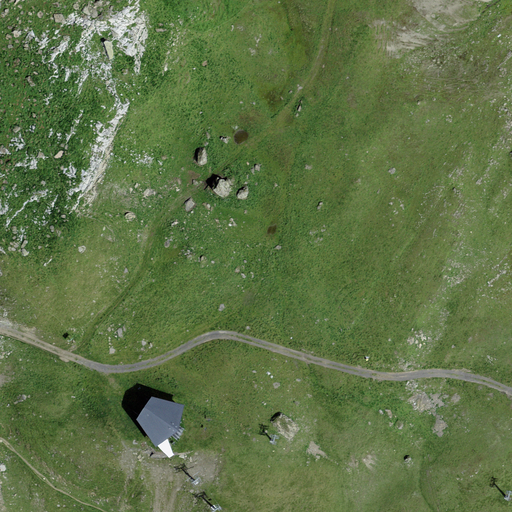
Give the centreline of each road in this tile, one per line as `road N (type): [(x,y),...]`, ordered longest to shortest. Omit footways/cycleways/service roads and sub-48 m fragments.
road 1 (track): [(0,333),(71,356),(146,271),(159,214),(280,120),(323,52),(328,0)]
road 2 (track): [(511,389),(440,369),(387,374),(214,335),(144,365),(101,370)]
road 3 (track): [(105,511),(47,485),(0,443)]
